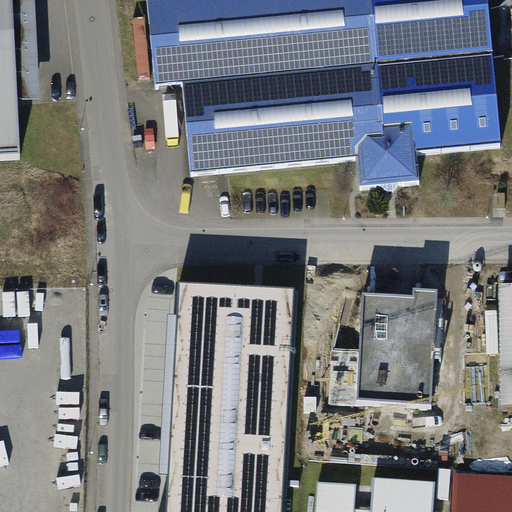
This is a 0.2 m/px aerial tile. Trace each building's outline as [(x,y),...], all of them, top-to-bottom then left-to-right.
[(15,0),(0,0),(0,162),(23,161),(21,128),(15,0)] [(487,0),(146,0),(155,98),(182,95),(190,180),(368,163),(370,190),(420,185),(417,154),(501,146),(487,0)] [(283,511),(294,291),(180,286),(168,511),(283,511)] [(414,303),(363,301),(359,406),(432,408),(434,361),(437,361),(439,296),(415,296),(414,303)] [(511,297),(502,297),(503,397),(511,397),(511,297)] [(511,511),(511,478),(457,476),(455,511),(511,511)] [(431,511),(433,484),(375,481),(373,511),(431,511)] [(357,511),(359,486),(320,484),(317,511),(357,511)]
